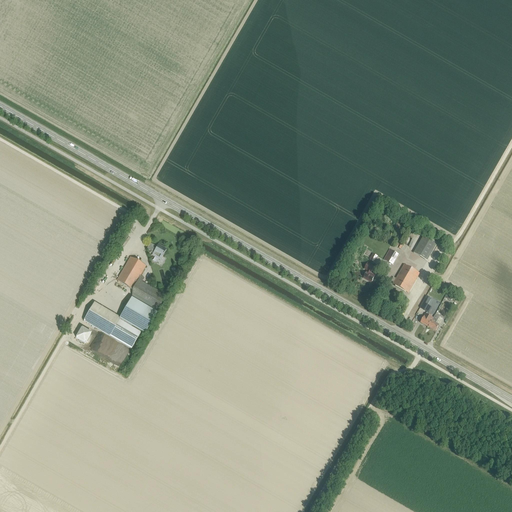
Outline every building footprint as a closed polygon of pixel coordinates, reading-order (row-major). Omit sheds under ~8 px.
[(416,235),(412,232),(408,239),(412,241),(416,235)] [(423,235),(413,253),(427,260),(437,243),(423,235)] [(157,247),(154,246),(150,243),(146,249),(151,252),(150,253),(152,254),(152,256),(160,261),(163,256),(166,250),(158,245),(157,247)] [(390,249),(383,260),(392,265),(398,254),(390,249)] [(369,260),(374,263),(377,256),(372,253),(369,260)] [(133,290),(140,276),(145,266),(130,258),(117,281),(133,290)] [(371,283),(375,276),(370,273),(374,267),(367,263),(364,269),(367,271),(363,278),(371,283)] [(404,265),(396,279),(393,277),(391,281),(394,282),(393,284),(408,293),(419,273),(404,265)] [(156,313),(166,296),(142,282),(144,278),(140,276),(133,290),(131,297),(130,298),(130,297),(118,318),(143,333),(145,334),(156,313)] [(459,299),(451,294),(447,292),(444,297),(456,304),(459,299)] [(118,318),(97,306),(94,304),(83,322),(132,351),(143,333),(118,318)] [(426,304),(423,310),(428,313),(431,307),(426,304)] [(433,318),(425,314),(424,316),(423,316),(420,322),(428,327),(433,318)] [(435,331),(439,325),(435,323),(439,318),(434,315),(433,318),(428,327),(435,331)] [(83,330),(77,340),(86,346),(92,335),(83,330)]
